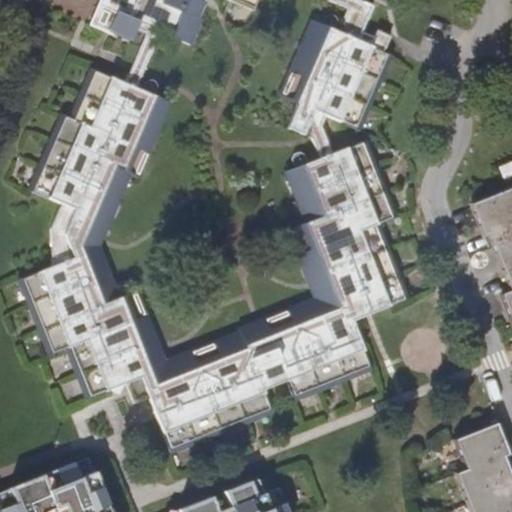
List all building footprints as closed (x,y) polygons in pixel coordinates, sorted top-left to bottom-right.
[(100,0),(90,25),(111,35),(115,33),(131,40),(137,27),(146,32),(124,84),(93,71),(72,119),(63,117),(31,191),(62,204),(51,228),(51,268),(21,280),(51,354),(68,348),(88,398),(109,390),(116,394),(119,385),(125,384),(132,402),(148,397),(169,450),(220,431),(245,420),(270,409),(262,388),(285,379),(293,398),(368,366),(352,327),(351,321),(404,299),(375,225),(393,218),(377,181),(362,141),(331,154),(320,126),(325,116),(355,130),(366,104),(384,61),(387,54),(383,51),(388,36),(376,31),(374,36),(362,30),(373,7),(357,0),(100,0)] [(509,166),(500,169),(502,174),(511,171),(509,166)] [(511,187),(470,204),(469,205),(480,234),(487,233),(511,222),(511,187)] [(511,222),(487,233),(498,262),(511,256),(511,222)] [(511,256),(498,262),(509,292),(511,290),(511,256)] [(511,326),(511,325),(511,290),(509,292),(500,295),(511,326)] [(507,454),(497,424),(453,441),(464,471),(503,456),(507,454)] [(511,484),(511,479),(503,456),(464,471),(455,474),(466,503),(511,484)] [(107,511),(86,458),(0,492),(0,509),(1,511),(107,511)] [(285,511),(277,489),(268,493),(257,488),(254,480),(224,492),(230,508),(220,511),(214,511),(209,498),(175,511),(285,511)] [(511,511),(511,484),(466,503),(469,511),(511,511)]
